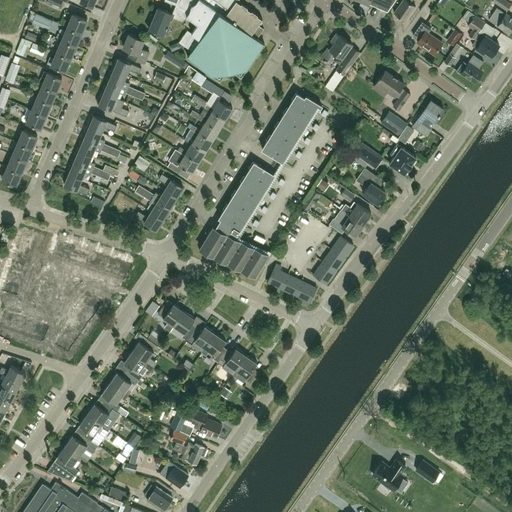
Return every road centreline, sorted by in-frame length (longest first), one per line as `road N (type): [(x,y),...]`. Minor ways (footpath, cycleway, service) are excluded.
road 1 (tertiary): [(297,511),(511,205)]
road 2 (residential): [(166,254),(325,0)]
road 3 (residential): [(316,326),(479,110)]
road 4 (residential): [(28,211),(120,0)]
road 5 (residential): [(183,511),(316,326)]
road 6 (residential): [(479,110),(325,0)]
road 7 (residential): [(316,326),(166,254)]
road 8 (residential): [(84,374),(166,254)]
road 9 (residential): [(166,254),(28,211)]
road 10 (residential): [(0,487),(84,374)]
